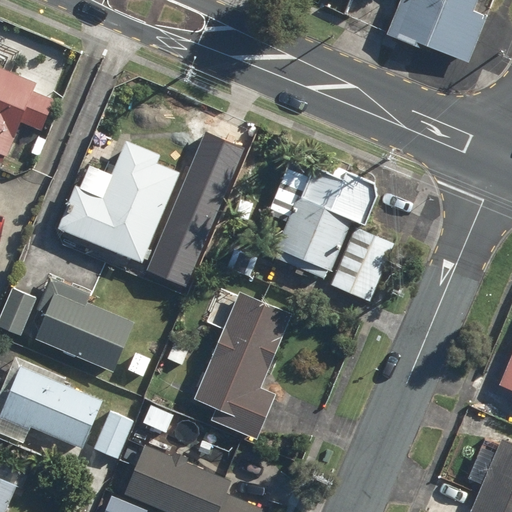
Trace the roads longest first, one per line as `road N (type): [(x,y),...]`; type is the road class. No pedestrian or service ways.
road 1 (tertiary): [(130,0),(501,157)]
road 2 (residential): [(501,157),(353,511)]
